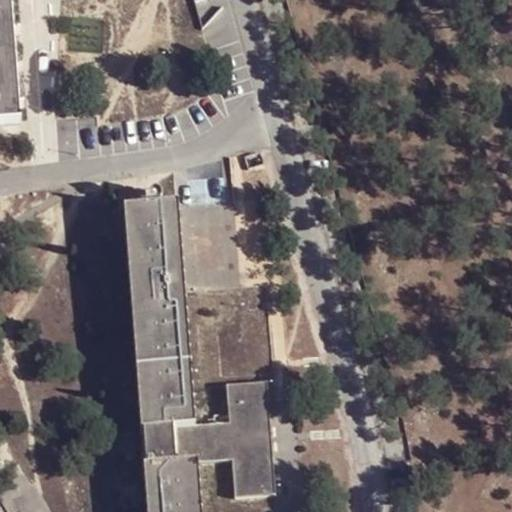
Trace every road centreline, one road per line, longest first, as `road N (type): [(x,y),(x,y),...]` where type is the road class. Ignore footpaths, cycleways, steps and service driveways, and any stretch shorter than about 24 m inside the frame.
road 1 (unclassified): [(274,115),(362,429),(371,511)]
road 2 (unclassified): [(274,115),(186,155),(0,181)]
